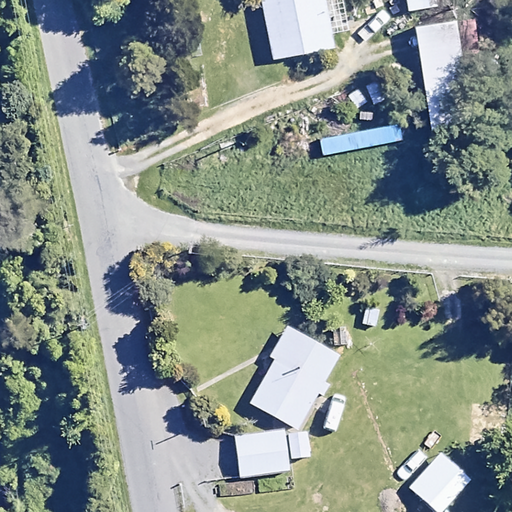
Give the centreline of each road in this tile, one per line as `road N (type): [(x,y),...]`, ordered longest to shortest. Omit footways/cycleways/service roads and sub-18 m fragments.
road 1 (residential): [(103,226),(511,257)]
road 2 (unclassified): [(103,226),(154,511)]
road 3 (unclassified): [(54,0),(103,226)]
